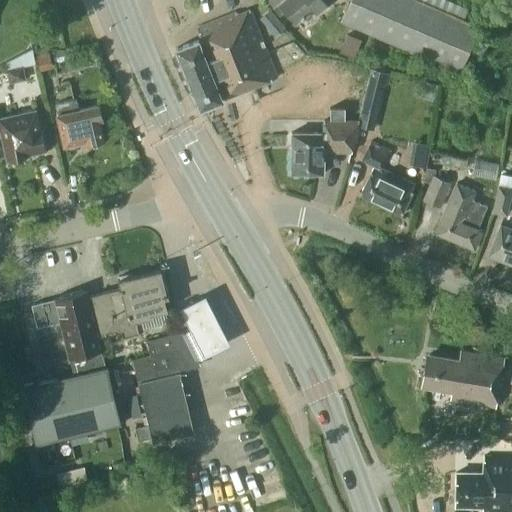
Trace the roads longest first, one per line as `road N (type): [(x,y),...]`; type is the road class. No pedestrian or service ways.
road 1 (primary): [(367,511),(320,390),(236,233)]
road 2 (unclassified): [(236,233),(274,215),(300,219),(511,304)]
road 3 (primary): [(214,194),(164,110),(121,2)]
road 4 (residential): [(189,202),(0,246)]
